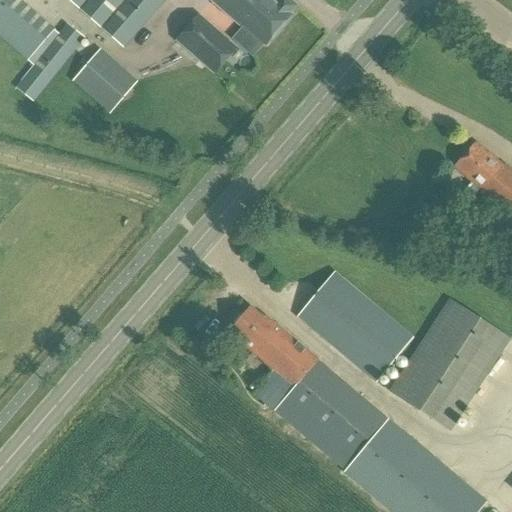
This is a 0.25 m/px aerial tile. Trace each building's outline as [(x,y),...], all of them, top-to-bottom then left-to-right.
[(0,0),(0,35),(28,61),(55,31),(18,0),(0,0)] [(64,0),(124,50),(166,0),(64,0)] [(291,15),(290,15),(297,7),(289,0),(279,0),(279,1),(278,0),(213,0),(213,1),(243,27),(245,25),(267,44),(291,15)] [(176,41),(216,76),(240,49),(199,14),(176,41)] [(16,89),(35,102),(85,39),(67,25),(16,89)] [(73,83),(111,116),(138,83),(102,50),(73,83)] [(480,193),(511,220),(511,169),(505,164),(504,166),(477,143),(455,168),(482,191),(480,193)] [(415,237),(430,241),(432,231),(417,228),(415,237)] [(414,338),(336,272),(298,317),(376,383),(414,338)] [(451,300),(390,392),(451,432),(511,340),(451,300)] [(251,306),(229,333),(275,371),(255,395),(346,471),(345,472),(392,511),(479,511),(487,503),(251,306)]
